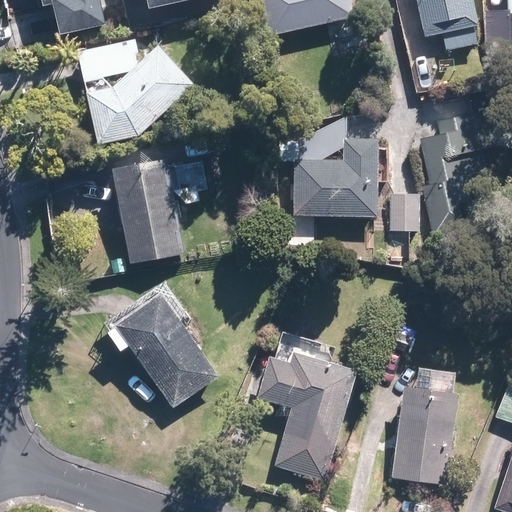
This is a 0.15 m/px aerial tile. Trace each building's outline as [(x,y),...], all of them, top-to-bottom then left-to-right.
[(361,0),(267,0),(274,31),(365,13),(361,0)] [(450,50),(479,43),(474,21),(487,18),(482,0),(424,0),(432,36),(446,33),(450,50)] [(511,71),(511,7),(489,9),(491,72),(511,71)] [(93,86),(105,141),(149,131),(204,80),(167,40),(148,58),(143,36),(84,49),(92,81),(134,71),(125,79),(93,86)] [(81,60),(51,61),(51,80),(82,79),(81,60)] [(511,148),(498,101),(441,118),(444,132),(427,138),(439,179),(425,183),(440,231),(477,220),(471,197),(511,185),(511,148)] [(317,154),(326,155),(352,142),(351,156),(301,211),(384,214),(386,135),(366,135),(370,133),(358,108),(306,134),(317,154)] [(176,154),(122,163),(138,258),(193,248),(183,191),(211,186),(206,160),(178,165),(176,154)] [(428,191),(395,190),(393,230),(426,231),(428,191)] [(229,366),(168,279),(109,320),(130,350),(139,343),(180,401),(229,366)] [(367,364),(284,333),(272,365),(257,359),(248,381),(301,401),(280,458),(325,476),(367,364)] [(452,481),(465,360),(426,356),(424,377),(409,375),(398,475),(452,481)] [(511,382),(501,413),(511,416),(511,463),(498,503),(511,508),(511,382)]
